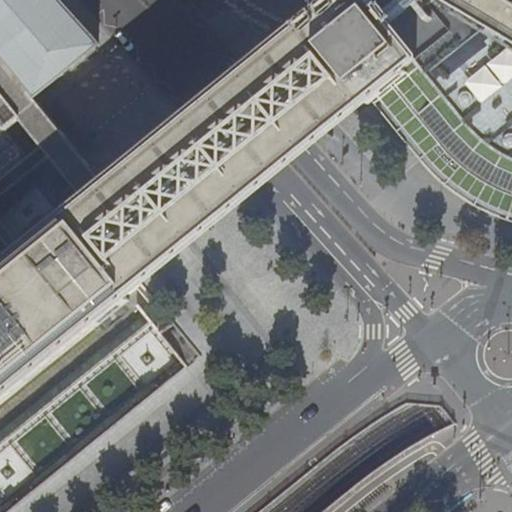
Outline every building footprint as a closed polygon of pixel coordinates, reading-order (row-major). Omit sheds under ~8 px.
[(0,0),(0,58),(33,99),(91,52),(99,45),(58,0),(0,0)] [(511,0),(323,0),(305,18),(373,100),(383,112),(435,176),(451,191),(468,203),(507,220),(511,221),(511,0)] [(373,100),(305,18),(272,45),(222,85),(216,89),(101,182),(87,194),(20,248),(4,261),(0,255),(0,403),(137,292),(170,265),(285,172),(301,159),(338,127),(373,100)] [(87,194),(101,182),(33,99),(0,58),(0,117),(8,128),(23,116),(87,194)] [(0,127),(0,149),(11,141),(0,127)]
